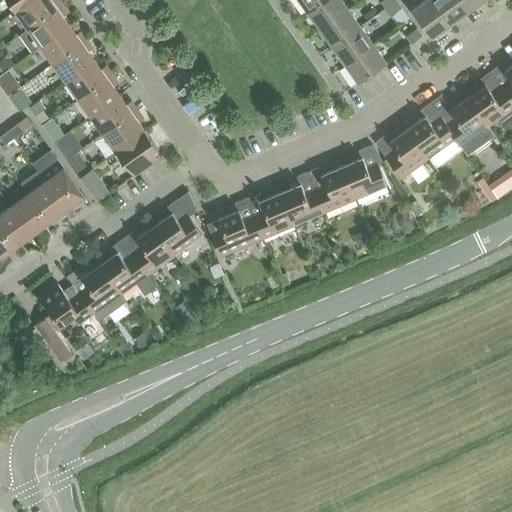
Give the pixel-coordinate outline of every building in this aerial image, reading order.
[(6,0),(13,9),(25,0),(6,0)] [(51,0),(25,0),(13,9),(26,27),(60,2),(58,0),(53,0),(52,1),(51,0)] [(299,0),(307,11),(323,0),(299,0)] [(323,0),(307,11),(320,29),(348,9),(340,0),(323,0)] [(381,0),(380,1),(385,8),(395,1),(394,0),(381,0)] [(449,24),(431,0),(424,0),(411,10),(430,37),(449,24)] [(458,0),(431,0),(449,24),(466,11),(458,0)] [(458,0),(466,11),(482,0),(458,0)] [(395,1),(385,8),(391,15),(401,8),(395,1)] [(60,2),(26,27),(39,44),(68,24),(60,13),(65,9),(60,2)] [(373,8),(363,15),(366,21),(376,14),(373,8)] [(320,29),(333,47),(360,27),(348,9),(320,29)] [(68,24),(39,44),(52,62),(86,38),(82,33),(77,36),(68,24)] [(333,47),(345,64),(373,45),(360,27),(333,47)] [(405,36),(411,44),(421,36),(415,29),(405,36)] [(86,38),(52,62),(64,80),(93,59),(85,48),(90,44),(86,38)] [(373,45),(345,64),(358,83),(386,63),(373,45)] [(93,59),(64,80),(77,98),(111,74),(107,68),(102,72),(93,59)] [(501,63),(490,71),(511,102),(511,64),(505,70),(501,63)] [(2,72),(0,73),(0,86),(7,95),(20,86),(7,68),(2,72)] [(485,85),(467,97),(488,126),(498,119),(502,124),(506,126),(511,126),(511,125),(511,102),(490,71),(480,77),(485,85)] [(111,74),(77,98),(90,116),(119,95),(110,83),(115,80),(111,74)] [(18,89),(8,97),(18,110),(26,104),(29,102),(18,89)] [(119,95),(90,116),(102,133),(137,109),(132,103),(127,107),(119,95)] [(430,103),(455,138),(461,145),(488,126),(467,97),(451,109),(447,102),(437,109),(431,102),(430,103)] [(39,100),(29,108),(35,115),(42,110),(45,108),(39,100)] [(424,116),(407,128),(428,158),(450,143),(455,138),(430,103),(420,110),(424,116)] [(137,109),(102,133),(115,151),(144,130),(136,118),(140,115),(137,109)] [(49,119),(41,125),(53,141),(64,134),(51,117),(49,119)] [(19,122),(11,128),(17,137),(26,130),(19,122)] [(17,137),(11,128),(0,136),(7,144),(17,137)] [(428,158),(407,128),(389,141),(385,135),(376,142),(387,158),(400,178),(428,158)] [(64,134),(53,141),(66,159),(75,152),(82,147),(69,130),(64,134)] [(144,130),(115,151),(133,176),(147,166),(157,158),(153,151),(157,148),(154,144),(151,140),(144,130)] [(360,158),(340,166),(354,199),(387,185),(378,163),(382,161),(372,144),(357,150),(360,158)] [(75,152),(66,159),(76,173),(86,166),(75,152)] [(65,166),(47,179),(68,209),(86,195),(65,166)] [(306,173),(314,190),(314,189),(324,212),(354,199),(340,166),(322,174),(319,167),(306,173)] [(483,176),(477,181),(491,201),(497,197),(488,184),(483,176)] [(47,179),(29,192),(50,221),(68,209),(47,179)] [(101,181),(89,190),(97,201),(109,192),(101,181)] [(301,183),(279,192),(293,225),(324,212),(314,189),(314,190),(305,193),(301,183)] [(173,212),(155,224),(176,254),(204,234),(191,216),(199,211),(190,191),(169,206),(173,212)] [(29,192),(12,205),(32,234),(50,221),(29,192)] [(246,198),(253,215),(262,238),(293,225),(279,192),(260,200),(257,193),(246,198)] [(415,200),(408,204),(414,215),(421,211),(415,200)] [(12,205),(0,212),(0,226),(15,247),(32,234),(12,205)] [(405,207),(396,211),(401,222),(410,218),(405,207)] [(262,238),(253,215),(243,219),(239,210),(218,219),(222,228),(209,233),(219,256),(262,238)] [(133,231),(124,238),(148,273),(176,254),(155,224),(138,237),(133,231)] [(0,226),(0,257),(15,247),(0,226)] [(366,229),(354,234),(358,244),(370,239),(366,229)] [(117,252),(101,263),(121,292),(136,282),(143,293),(155,285),(148,276),(147,274),(148,273),(124,238),(113,245),(117,252)] [(88,285),(79,292),(93,312),(92,313),(97,320),(126,300),(121,292),(101,263),(82,276),(88,285)] [(285,272),(278,275),(282,285),(289,282),(285,272)] [(93,312),(79,292),(70,298),(59,282),(40,296),(51,311),(34,323),(59,359),(69,352),(54,330),(77,313),(82,320),(92,313),(93,312)] [(189,310),(179,316),(186,325),(195,319),(189,310)] [(154,325),(147,330),(154,340),(161,336),(154,325)] [(145,330),(134,338),(140,346),(150,338),(145,330)] [(86,343),(76,350),(82,358),(92,351),(86,343)]
